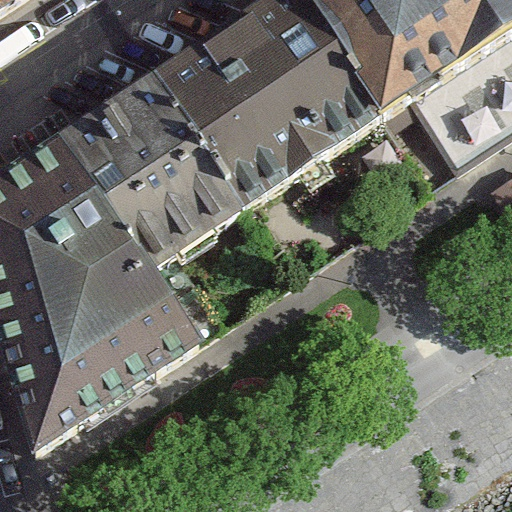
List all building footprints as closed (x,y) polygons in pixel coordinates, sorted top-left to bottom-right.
[(0,0),(0,19),(28,0),(0,0)] [(382,126),(298,0),(295,0),(156,93),(240,219),(382,126)] [(511,0),(298,0),(382,126),(410,108),(457,178),(511,141),(511,0)] [(240,219),(156,93),(62,154),(150,282),(198,352),(226,337),(177,263),(240,219)] [(0,336),(37,461),(198,352),(150,282),(62,154),(0,194),(0,336)] [(511,183),(493,196),(507,217),(511,213),(511,183)]
